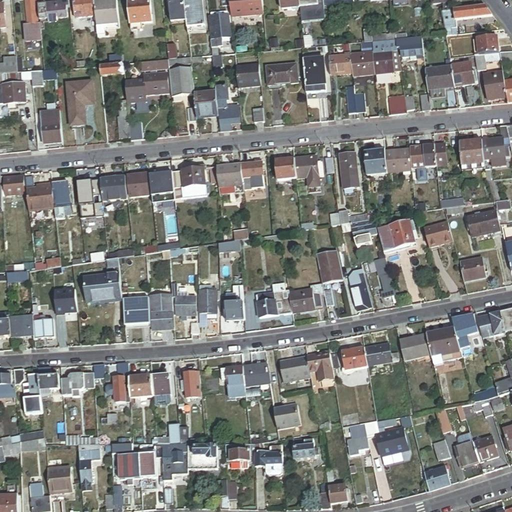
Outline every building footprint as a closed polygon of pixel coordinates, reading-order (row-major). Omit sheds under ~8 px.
[(35,0),(26,1),(29,26),(38,26),(36,0),(35,0)] [(70,8),(69,0),(61,0),(62,4),(63,4),(63,5),(67,5),(67,8),(70,8)] [(96,18),(95,4),(94,0),(74,0),(76,20),(96,18)] [(150,0),(133,0),(128,0),(131,28),(143,27),(142,25),(153,24),(150,0)] [(187,25),(184,0),(169,0),(172,26),(187,25)] [(202,0),(184,0),(187,25),(187,30),(205,28),(202,0)] [(263,16),(261,0),(230,0),(231,7),(232,19),(263,16)] [(279,0),(281,11),(300,10),(299,0),(279,0)] [(312,9),(323,8),(323,1),(322,0),(299,0),(300,10),(312,9)] [(120,25),(117,2),(95,4),(96,18),(98,37),(105,36),(104,27),(120,25)] [(68,18),(67,8),(67,5),(63,5),(63,4),(62,4),(46,6),(39,6),(41,21),(49,20),(50,23),(57,22),(58,19),(68,18)] [(491,18),(484,8),(476,9),(478,20),(491,18)] [(478,20),(476,9),(455,12),(456,15),(457,23),(478,20)] [(453,15),(453,13),(442,14),(444,32),(451,31),(456,31),(458,30),(457,23),(456,15),(453,15)] [(213,19),(215,40),(222,40),(231,39),(228,18),(213,19)] [(41,25),(42,30),(45,30),(45,23),(50,23),(49,20),(41,21),(41,25)] [(26,44),(43,43),(42,30),(41,25),(38,26),(29,26),(25,27),(26,44)] [(371,32),(364,33),(365,46),(372,45),(371,38),(371,32)] [(395,43),(395,37),(385,38),(385,36),(371,38),(372,45),(372,46),(388,44),(395,43)] [(215,40),(211,41),(213,58),(218,57),(217,48),(223,47),(222,40),(215,40)] [(483,58),(498,57),(496,40),(476,42),(478,58),(483,58)] [(413,49),(412,41),(404,42),(404,48),(396,48),(397,52),(401,51),(413,49)] [(423,49),(422,41),(412,41),(413,49),(423,49)] [(397,52),(396,48),(395,43),(388,44),(389,53),(390,55),(392,55),(393,72),(400,71),(398,60),(397,52)] [(372,46),(373,56),(383,55),(383,53),(389,53),(388,44),(372,46)] [(373,56),(372,46),(372,45),(365,46),(362,46),(362,57),(373,56)] [(176,59),(175,46),(168,47),(169,60),(176,59)] [(424,58),(423,49),(413,49),(401,51),(402,60),(410,60),(416,59),(424,58)] [(383,55),(373,56),(375,77),(393,76),(393,72),(392,55),(390,55),(383,55)] [(511,63),(511,55),(498,57),(499,63),(499,65),(511,63)] [(375,77),(373,56),(362,57),(351,58),(353,76),(353,79),(375,77)] [(230,64),(230,57),(218,57),(218,65),(230,64)] [(499,63),(498,57),(483,58),(484,65),(499,63)] [(337,78),(353,76),(351,58),(345,58),(335,59),(337,78)] [(484,65),(483,58),(478,58),(473,59),(476,71),(485,70),(484,65)] [(335,59),(328,59),(330,78),(337,78),(335,59)] [(4,66),(5,75),(18,74),(17,66),(17,60),(4,61),(4,66)] [(323,60),(303,62),(304,70),(324,68),(323,60)] [(169,67),(168,61),(152,63),(153,72),(169,70),(169,67)] [(153,72),(152,63),(142,64),(143,73),(153,72)] [(125,76),(124,66),(101,68),(102,78),(125,76)] [(260,87),(258,66),(236,68),(238,89),(260,87)] [(278,87),(281,87),(298,85),(296,66),(266,68),(268,88),(278,87)] [(471,66),(451,68),(451,69),(454,90),(461,89),(474,87),(471,66)] [(304,70),(306,96),(326,94),(324,68),(304,70)] [(172,98),(182,98),(180,79),(192,77),(191,69),(169,71),(172,98)] [(429,94),(454,91),(454,90),(451,69),(426,73),(429,94)] [(42,72),(32,73),(33,89),(44,88),(42,72)] [(22,81),(22,73),(18,74),(5,75),(6,82),(22,81)] [(169,95),(167,75),(157,76),(157,73),(152,74),(153,77),(129,79),(131,107),(147,105),(147,98),(169,95)] [(506,101),(503,83),(501,75),(483,78),(487,105),(506,101)] [(182,98),(194,97),(192,77),(180,79),(182,98)] [(506,101),(507,106),(511,105),(511,81),(503,83),(506,101)] [(84,105),(94,104),(92,83),(68,85),(71,129),(86,128),(84,109),(84,105)] [(24,85),(3,87),(5,105),(26,103),(24,85)] [(216,94),(218,113),(238,111),(237,108),(226,109),(226,103),(228,103),(227,88),(216,89),(216,94)] [(197,121),(219,119),(218,113),(216,94),(194,97),(195,110),(197,121)] [(355,97),(356,116),(366,115),(364,96),(355,97)] [(349,117),(356,116),(355,97),(347,98),(349,117)] [(424,115),(431,114),(429,98),(422,99),(424,115)] [(404,100),(404,99),(388,100),(390,118),(406,116),(406,113),(404,100)] [(404,100),(406,113),(414,112),(412,99),(404,100)] [(197,123),(197,121),(195,110),(187,111),(189,124),(197,123)] [(254,125),(264,124),(262,110),(252,111),(254,125)] [(219,126),(229,126),(239,125),(238,111),(218,113),(219,119),(219,126)] [(61,113),(43,114),(43,124),(62,123),(61,113)] [(122,141),(131,140),(129,118),(123,119),(120,119),(122,141)] [(63,144),(62,123),(43,124),(45,145),(63,144)] [(220,134),(230,133),(229,126),(219,126),(220,134)] [(510,138),(508,127),(502,128),(503,141),(504,140),(511,140),(510,138)] [(505,149),(504,140),(503,141),(490,142),(484,142),(483,142),(485,161),(494,160),(506,159),(505,149)] [(485,161),(483,142),(461,145),(463,167),(485,165),(485,161)] [(446,146),(436,147),(438,168),(448,167),(446,146)] [(438,168),(436,147),(424,148),(426,169),(438,168)] [(426,169),(424,148),(411,149),(411,153),(413,170),(426,169)] [(369,177),(389,175),(386,155),(386,152),(378,153),(367,154),(369,177)] [(413,170),(411,153),(397,155),(397,153),(386,155),(389,175),(413,173),(413,170)] [(356,155),(341,157),(343,179),(359,177),(356,155)] [(318,158),(295,161),(297,181),(308,180),(320,178),(319,171),(318,165),(318,158)] [(335,174),(334,159),(326,160),(328,175),(335,174)] [(506,159),(494,160),(494,168),(507,167),(506,159)] [(297,181),(295,161),(276,163),(278,183),(297,181)] [(243,167),(244,177),(252,176),(264,175),(263,165),(256,165),(243,167)] [(245,188),(244,177),(243,167),(218,169),(218,170),(220,186),(220,190),(245,188)] [(220,186),(218,170),(211,170),(213,187),(220,186)] [(207,171),(186,174),(186,176),(188,191),(209,189),(207,171)] [(158,193),(170,192),(169,174),(156,176),(158,193)] [(150,197),(148,176),(129,178),(131,200),(150,197)] [(186,176),(174,178),(175,192),(176,192),(188,191),(186,176)] [(252,176),(244,177),(245,188),(245,193),(254,192),(253,184),(263,184),(263,178),(252,179),(252,176)] [(359,177),(343,179),(345,191),(360,189),(359,177)] [(320,178),(308,180),(309,190),(321,188),(320,178)] [(129,201),(127,179),(102,181),(102,188),(103,193),(104,204),(129,201)] [(26,197),(24,180),(6,181),(7,198),(26,197)] [(493,182),(489,182),(495,204),(498,203),(500,203),(494,182),(493,182)] [(93,183),(84,184),(84,188),(85,194),(85,199),(95,198),(95,194),(94,188),(93,183)] [(61,211),(70,210),(72,209),(69,185),(54,187),(57,211),(61,211)] [(29,197),(31,214),(57,211),(54,187),(53,186),(44,187),(44,189),(28,191),(29,197)] [(220,190),(221,197),(246,195),(245,193),(245,188),(220,190)] [(188,191),(176,192),(176,201),(210,198),(209,189),(188,191)] [(160,200),(153,201),(155,214),(162,213),(160,200)] [(500,203),(498,203),(499,211),(511,210),(511,202),(500,203)] [(464,215),(463,208),(451,209),(448,209),(449,216),(464,215)] [(341,227),(343,227),(349,225),(349,220),(348,213),(340,214),(340,216),(341,227)] [(427,213),(421,214),(423,222),(429,220),(427,213)] [(498,213),(469,219),(473,239),(502,233),(502,232),(498,213)] [(356,224),(352,225),(353,231),(358,249),(373,246),(372,237),(378,236),(376,226),(374,226),(373,221),(369,222),(356,224)] [(414,233),(413,229),(411,223),(391,228),(397,250),(417,245),(414,233)] [(454,242),(449,223),(425,230),(430,249),(454,242)] [(303,233),(317,231),(316,228),(313,228),(313,225),(302,226),(303,233)] [(250,241),(249,232),(233,233),(234,244),(250,241)] [(282,242),(281,237),(261,240),(262,245),(264,244),(264,245),(282,242)] [(145,257),(159,254),(158,247),(144,249),(145,257)] [(120,260),(135,258),(134,251),(121,253),(121,254),(110,256),(110,262),(120,260)] [(171,253),(164,254),(165,261),(172,260),(171,253)] [(338,253),(318,256),(324,286),(345,282),(338,253)] [(104,254),(92,256),(93,265),(105,263),(104,254)] [(230,258),(221,258),(221,283),(230,283),(230,258)] [(390,270),(387,258),(376,261),(378,270),(381,272),(382,272),(390,270)] [(121,268),(120,260),(110,262),(108,262),(109,270),(121,268)] [(487,278),(483,260),(463,264),(466,282),(487,278)] [(65,269),(64,261),(50,263),(51,271),(57,270),(65,269)] [(364,275),(365,275),(363,270),(355,272),(356,276),(351,278),(351,279),(362,276),(361,273),(364,273),(364,275)] [(387,298),(396,296),(390,270),(382,272),(383,277),(382,277),(386,292),(387,297),(387,298)] [(359,312),(373,308),(365,275),(364,275),(364,273),(361,273),(362,276),(351,279),(359,312)] [(29,275),(29,274),(26,274),(17,275),(9,275),(8,275),(8,284),(9,284),(9,276),(19,276),(29,275)] [(30,282),(29,275),(19,276),(19,283),(30,282)] [(121,275),(98,278),(100,302),(106,301),(106,303),(124,301),(121,275)] [(9,276),(9,284),(19,283),(19,276),(9,276)] [(100,302),(98,278),(84,279),(87,303),(100,302)] [(274,295),(286,293),(285,286),(273,287),(274,295)] [(246,322),(244,288),(237,288),(237,296),(227,296),(228,306),(227,306),(228,323),(246,322)] [(325,293),(324,288),(313,290),(314,291),(314,296),(321,295),(321,298),(326,297),(325,293)] [(291,295),(294,315),(317,311),(316,309),(314,296),(314,291),(291,295)] [(332,292),(325,293),(326,297),(328,308),(335,307),(332,292)] [(219,293),(212,293),(202,293),(202,315),(209,315),(209,320),(219,320),(219,300),(219,293)] [(279,317),(294,315),(291,295),(290,293),(286,293),(274,295),(257,298),(258,305),(277,302),(279,317)] [(174,302),(175,317),(197,317),(197,299),(187,299),(187,294),(174,294),(174,298),(174,302)] [(314,296),(316,309),(323,308),(321,298),(321,295),(314,296)] [(174,298),(174,297),(153,298),(154,310),(156,306),(170,305),(170,302),(174,302),(174,298)] [(152,326),(150,300),(124,301),(127,328),(152,326)] [(261,320),(279,317),(277,302),(258,305),(261,320)] [(156,306),(154,310),(154,314),(171,313),(170,305),(156,306)] [(39,307),(34,308),(35,318),(35,323),(48,322),(47,318),(40,319),(39,307)] [(81,335),(78,307),(74,308),(75,314),(76,316),(75,316),(75,319),(71,319),(62,320),(63,336),(81,335)] [(511,311),(501,314),(507,335),(511,333),(511,311)] [(155,332),(173,331),(172,313),(171,313),(154,314),(155,332)] [(507,335),(501,314),(491,317),(496,338),(500,336),(507,335)] [(474,317),(467,319),(469,325),(476,324),(474,317)] [(496,338),(491,317),(486,318),(489,329),(482,331),(485,340),(496,338)] [(11,320),(12,323),(13,340),(37,338),(35,323),(35,318),(11,320)] [(486,318),(479,320),(482,331),(489,329),(486,318)] [(467,319),(453,321),(456,330),(458,340),(467,338),(479,334),(476,324),(469,325),(467,319)] [(37,338),(37,341),(57,339),(55,321),(51,322),(48,322),(35,323),(37,338)] [(0,340),(13,340),(12,323),(0,324),(0,340)] [(201,335),(201,325),(192,325),(192,335),(193,335),(193,336),(200,336),(200,335),(201,335)] [(443,358),(462,354),(461,350),(458,340),(456,330),(428,336),(432,357),(433,360),(443,358)] [(432,357),(428,336),(400,342),(405,362),(432,357)] [(458,340),(461,350),(470,347),(467,338),(458,340)] [(390,346),(366,350),(369,368),(393,364),(392,356),(390,346)] [(369,368),(366,350),(344,353),(347,372),(369,369),(369,368)] [(311,375),(318,373),(334,371),(331,356),(324,357),(309,359),(311,375)] [(433,360),(435,366),(435,367),(437,369),(444,367),(443,358),(433,360)] [(311,375),(309,359),(280,364),(283,379),(311,375)] [(126,379),(130,378),(130,365),(118,366),(119,379),(126,379)] [(271,386),(268,366),(244,368),(246,386),(247,389),(271,386)] [(511,394),(511,366),(509,367),(511,376),(511,379),(500,384),(504,397),(511,394)] [(246,386),(244,368),(228,370),(230,383),(230,388),(246,386)] [(53,378),(53,369),(39,370),(40,377),(40,379),(53,378)] [(27,381),(26,371),(16,371),(16,376),(17,386),(17,387),(22,386),(27,381)] [(320,384),(335,382),(334,371),(318,373),(320,384)] [(198,399),(196,374),(186,375),(187,384),(188,394),(188,400),(198,399)] [(85,376),(86,390),(96,390),(95,375),(85,376)] [(0,386),(15,386),(14,376),(4,377),(0,377),(0,386)] [(72,376),(72,382),(73,393),(80,392),(83,392),(86,390),(85,376),(72,376)] [(154,389),(172,388),(171,376),(153,377),(154,389)] [(40,379),(40,377),(30,378),(31,385),(32,401),(42,400),(41,390),(40,379)] [(153,377),(130,378),(132,399),(155,397),(154,389),(153,377)] [(60,378),(53,378),(40,379),(41,390),(48,389),(51,389),(51,391),(61,391),(60,378)] [(117,404),(128,403),(126,379),(119,379),(116,379),(116,387),(117,397),(117,404)] [(73,393),(72,382),(64,382),(65,398),(73,397),(73,398),(81,398),(80,392),(73,393)] [(504,397),(500,384),(496,386),(498,390),(500,398),(500,399),(504,397)] [(28,416),(44,414),(42,400),(32,401),(31,385),(25,386),(28,416)] [(0,397),(18,397),(17,387),(17,386),(15,386),(0,386),(0,397)] [(155,397),(155,398),(172,397),(172,388),(154,389),(155,397)] [(490,401),(500,398),(498,390),(474,396),(476,404),(490,401)] [(501,400),(492,403),(495,414),(505,410),(501,400)] [(495,416),(490,401),(476,404),(474,405),(477,414),(484,412),(487,419),(495,416)] [(275,411),(278,432),(302,429),(299,407),(275,411)] [(467,421),(462,407),(458,408),(462,422),(467,421)] [(452,431),(445,411),(438,412),(445,433),(452,431)] [(380,430),(397,426),(396,420),(379,423),(380,430)] [(380,430),(379,423),(366,425),(368,436),(381,434),(380,430)] [(159,440),(159,446),(162,446),(181,446),(180,430),(180,425),(171,426),(172,440),(159,440)] [(368,436),(366,425),(344,430),(345,436),(362,433),(363,439),(369,438),(368,436)] [(188,446),(204,446),(204,445),(204,443),(204,440),(191,441),(190,430),(180,430),(181,446),(188,446)] [(405,430),(377,437),(382,458),(410,451),(405,430)] [(35,441),(46,439),(45,432),(21,436),(21,444),(35,441)] [(0,447),(15,445),(14,438),(0,440),(0,447)] [(365,451),(371,450),(369,438),(363,439),(349,442),(352,458),(361,456),(360,452),(365,451)] [(47,448),(47,446),(46,439),(35,441),(35,449),(47,448)] [(474,445),(480,463),(499,457),(493,439),(474,445)] [(35,449),(35,441),(21,444),(22,452),(35,452),(35,449)] [(462,469),(480,463),(474,445),(474,443),(456,449),(462,469)] [(22,452),(21,444),(15,445),(0,447),(0,457),(9,456),(22,454),(22,452)] [(440,462),(452,458),(447,444),(435,448),(440,462)] [(100,446),(80,446),(81,454),(101,452),(100,446)] [(162,448),(162,446),(159,446),(154,446),(154,452),(157,452),(157,460),(163,459),(162,448)] [(189,456),(188,446),(181,446),(162,446),(162,448),(165,448),(175,448),(175,454),(185,454),(185,457),(189,456)] [(242,452),(243,446),(227,446),(228,456),(229,456),(232,456),(232,452),(242,452)] [(284,465),(283,447),(276,448),(276,453),(260,453),(260,456),(257,456),(258,468),(267,468),(268,473),(270,475),(282,474),(284,472),(284,465)] [(315,447),(305,448),(296,449),(297,461),(317,460),(315,447)] [(166,465),(186,464),(185,457),(185,454),(175,454),(175,448),(165,448),(166,465)] [(219,460),(219,452),(219,449),(190,448),(191,469),(219,470),(219,460)] [(102,461),(101,452),(81,454),(83,483),(94,482),(93,462),(102,461)] [(157,452),(154,452),(141,453),(142,480),(158,479),(157,460),(157,452)] [(252,452),(242,452),(232,452),(232,456),(232,463),(252,462),(252,452)] [(142,480),(141,453),(130,454),(120,454),(122,481),(142,480)] [(330,464),(326,464),(328,478),(334,477),(333,466),(330,466),(330,464)] [(71,468),(49,470),(51,495),(73,493),(71,468)] [(447,468),(426,475),(431,493),(452,485),(447,468)] [(221,497),(229,496),(228,483),(220,483),(221,497)] [(330,493),(332,503),(349,500),(348,491),(347,487),(347,483),(335,485),(329,486),(330,493)] [(237,484),(229,484),(230,497),(230,501),(238,500),(237,484)] [(329,486),(321,487),(322,494),(330,493),(329,486)] [(166,505),(177,505),(176,489),(165,489),(166,505)] [(322,510),(333,510),(332,503),(330,493),(322,494),(319,494),(322,510)] [(108,510),(116,509),(115,496),(107,497),(108,510)] [(221,510),(231,510),(230,501),(230,497),(229,496),(221,497),(221,510)] [(21,511),(21,497),(1,497),(1,511),(21,511)] [(52,511),(51,497),(33,499),(33,511),(52,511)]
